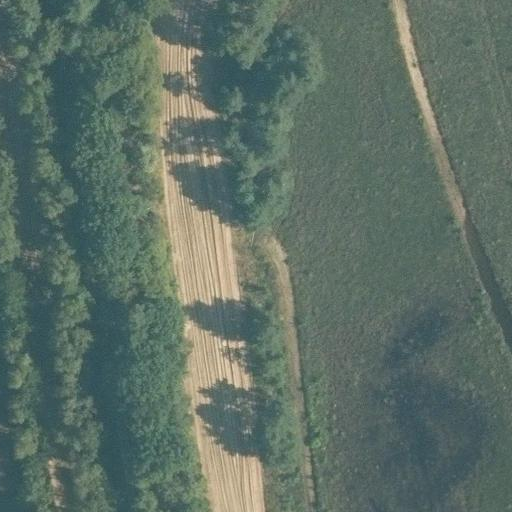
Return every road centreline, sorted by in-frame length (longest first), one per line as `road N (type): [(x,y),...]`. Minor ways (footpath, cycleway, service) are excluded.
road 1 (track): [(54,0),(128,511)]
road 2 (track): [(182,0),(187,132),(242,511)]
road 3 (track): [(0,44),(69,511)]
road 4 (track): [(315,511),(285,258),(193,177)]
road 5 (track): [(399,0),(432,124),(511,340)]
